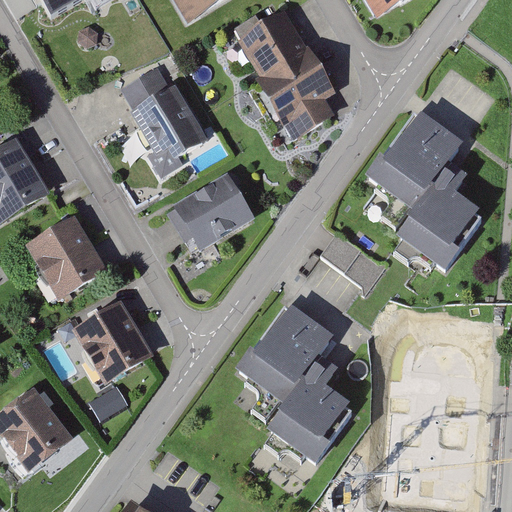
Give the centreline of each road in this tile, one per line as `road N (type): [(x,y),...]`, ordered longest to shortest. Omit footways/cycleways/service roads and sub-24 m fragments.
road 1 (residential): [(207,343),(184,324),(0,14)]
road 2 (residential): [(395,87),(207,343)]
road 3 (track): [(511,400),(494,397),(511,176)]
road 4 (residential): [(207,343),(86,511)]
